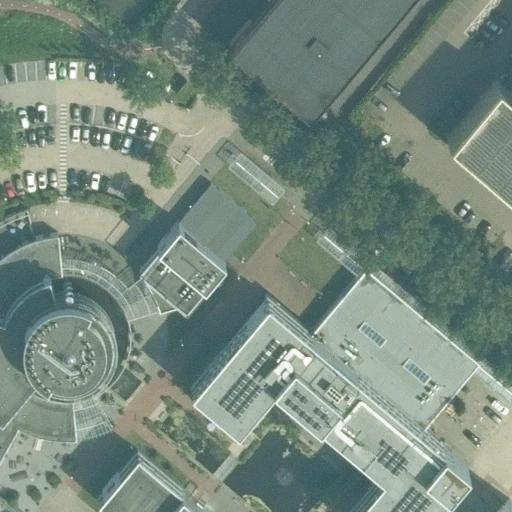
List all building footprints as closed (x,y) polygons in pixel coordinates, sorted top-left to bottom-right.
[(307,110),(399,0),(263,0),(248,18),(228,43),(307,110)] [(511,78),(504,71),(498,79),(497,79),(448,137),(511,190),(511,78)] [(184,306),(219,264),(224,259),(177,220),(156,245),(163,253),(139,272),(144,279),(143,283),(143,287),(144,291),(146,294),(149,297),(152,299),(155,300),(158,309),(180,302),(184,306)] [(106,338),(106,332),(105,329),(105,325),(103,321),(102,317),(100,313),(97,309),(95,307),(91,303),(86,299),(80,296),(74,294),(68,293),(62,293),(56,294),(54,294),(49,273),(52,273),(54,272),(60,271),(57,232),(52,233),(43,234),(34,236),(40,258),(32,260),(24,264),(16,269),(9,275),(3,281),(0,277),(0,448),(3,450),(16,425),(23,429),(31,431),(38,434),(46,435),(53,437),(57,437),(62,437),(68,437),(75,436),(73,411),(62,412),(63,397),(56,397),(54,397),(48,395),(42,393),(36,391),(31,388),(26,384),(39,367),(42,369),(45,371),(49,373),(52,374),(56,375),(62,376),(68,376),(74,375),(80,373),(86,370),(91,366),(95,362),(97,360),(100,355),(103,349),(105,344),(106,338)] [(422,426),(476,362),(478,360),(365,265),(363,268),(309,331),(287,312),(265,294),(261,299),(191,382),(189,385),(236,424),(273,380),(284,390),(287,386),(295,393),(292,396),(317,418),(320,415),(383,468),(380,470),(345,511),(424,511),(446,488),(459,499),(448,511),(211,511),(202,504),(199,507),(191,501),(194,497),(136,448),(133,451),(96,495),(116,511),(472,511),(473,511),(474,511),(511,511),(511,501),(508,498),(496,511),(455,477),(466,463),(422,426)]
